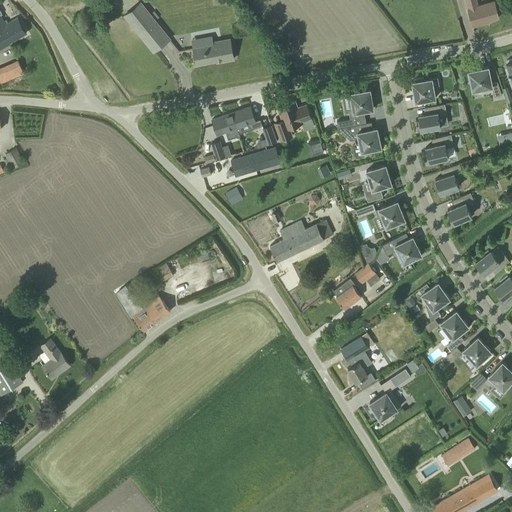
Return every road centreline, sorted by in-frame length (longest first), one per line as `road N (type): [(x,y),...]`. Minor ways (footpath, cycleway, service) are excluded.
road 1 (unclassified): [(0,476),(165,327),(264,279)]
road 2 (residential): [(511,337),(480,302),(432,222),(409,165),(389,64)]
road 3 (unclassified): [(118,112),(389,64)]
road 4 (unclassified): [(411,511),(264,279)]
road 5 (unclassified): [(264,279),(218,217),(118,112)]
road 6 (unclassified): [(90,108),(68,55),(28,0)]
road 7 (residential): [(389,64),(511,38)]
